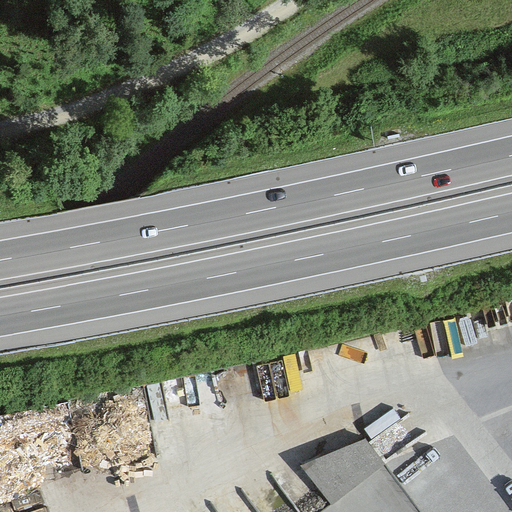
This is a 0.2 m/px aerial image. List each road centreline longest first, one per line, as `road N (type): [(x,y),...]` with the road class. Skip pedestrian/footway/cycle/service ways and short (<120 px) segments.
road 1 (motorway): [(511,161),(0,264)]
road 2 (motorway): [(0,321),(511,220)]
road 3 (unknown): [(428,380),(87,484),(72,511)]
road 4 (track): [(284,0),(126,85),(0,127)]
road 5 (unknown): [(428,380),(511,495)]
